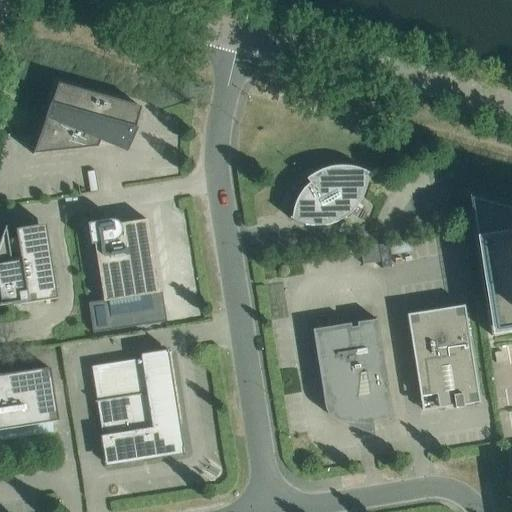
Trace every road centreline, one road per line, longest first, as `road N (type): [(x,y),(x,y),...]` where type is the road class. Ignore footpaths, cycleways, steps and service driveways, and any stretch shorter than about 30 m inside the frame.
road 1 (unclassified): [(269,511),(219,184),(219,115),(237,37)]
road 2 (unclassified): [(511,108),(237,37)]
road 3 (unclassified): [(269,511),(427,486),(460,494),(479,511)]
